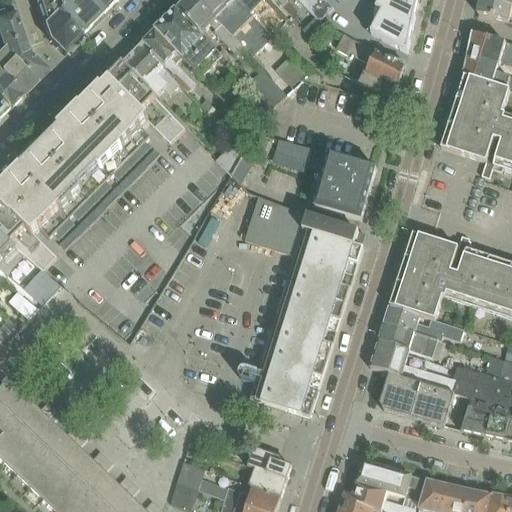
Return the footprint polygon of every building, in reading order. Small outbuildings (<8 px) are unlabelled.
[(35,0),(35,1),(50,42),(52,45),(65,57),(67,54),(83,39),(57,14),(59,12),(52,0),(35,0)] [(52,0),(59,12),(57,14),(83,39),(105,16),(89,0),(52,0)] [(120,0),(89,0),(105,16),(120,1),(121,0),(120,0)] [(219,22),(198,0),(189,0),(179,10),(205,36),(207,33),(213,40),(216,37),(236,58),(244,50),(218,23),(219,22)] [(233,0),(198,0),(219,22),(218,23),(244,50),(254,60),(273,41),(233,0)] [(271,0),(233,0),(273,41),(293,21),(291,19),(283,11),(271,0)] [(271,0),(283,11),(289,5),(284,0),(271,0)] [(324,0),(296,0),(321,25),(334,10),(324,0)] [(377,10),(376,11),(382,15),(390,19),(411,30),(413,31),(413,29),(415,21),(415,19),(418,7),(416,6),(405,0),(382,0),(382,1),(377,10)] [(511,0),(480,0),(481,1),(478,16),(508,24),(511,5),(511,0)] [(179,10),(157,33),(183,60),(202,79),(222,60),(202,39),(205,36),(179,10)] [(372,34),(371,36),(408,55),(408,54),(409,45),(410,45),(410,44),(410,43),(413,31),(411,30),(390,19),(382,15),(377,25),(372,35),(372,34)] [(6,54),(37,85),(47,74),(28,55),(15,16),(0,20),(0,35),(4,50),(6,54)] [(316,21),(304,33),(314,43),(326,31),(320,25),(316,21)] [(157,33),(145,45),(155,56),(152,59),(174,82),(180,88),(188,96),(196,87),(176,67),(183,60),(157,33)] [(511,47),(474,35),(469,58),(496,66),(511,71),(511,47)] [(345,38),(337,53),(351,61),(353,58),(371,68),(360,87),(395,105),(406,66),(382,58),(351,41),(345,38)] [(145,45),(124,65),(149,92),(150,90),(158,98),(174,82),(152,59),(155,56),(145,45)] [(0,77),(22,99),(37,85),(6,54),(4,50),(0,54),(0,77)] [(469,58),(465,77),(506,90),(511,92),(511,80),(494,75),(496,66),(469,58)] [(186,132),(156,102),(159,99),(150,90),(149,92),(124,65),(109,81),(107,83),(108,84),(107,85),(109,86),(104,91),(102,89),(82,110),(81,109),(59,131),(61,133),(42,151),(41,149),(19,171),(20,172),(1,190),(1,189),(0,189),(0,235),(2,238),(15,249),(24,257),(42,273),(44,274),(58,260),(34,237),(39,232),(49,242),(54,237),(59,232),(64,226),(70,221),(74,217),(78,213),(82,209),(86,205),(90,201),(94,196),(99,192),(103,188),(107,184),(114,177),(118,173),(122,169),(126,164),(130,160),(135,156),(139,152),(143,148),(147,143),(151,139),(144,132),(150,126),(171,147),(186,132)] [(0,102),(8,114),(22,99),(0,77),(0,102)] [(511,124),(505,122),(506,116),(503,115),(511,92),(506,90),(465,77),(465,78),(441,151),(486,165),(484,173),(482,179),(490,182),(494,170),(511,175),(511,266),(499,262),(500,259),(492,257),(491,260),(476,255),(477,252),(470,250),(471,245),(470,244),(470,242),(462,239),(459,251),(413,236),(389,311),(420,321),(435,326),(443,301),(446,303),(447,299),(511,320),(511,124)] [(272,112),(288,98),(272,82),(258,96),(272,112)] [(216,111),(206,101),(201,107),(211,117),(216,111)] [(255,102),(244,121),(258,136),(272,112),(255,102)] [(249,131),(239,141),(249,151),(258,137),(258,136),(244,121),(241,127),(249,131)] [(218,162),(216,163),(231,178),(231,179),(232,178),(245,158),(249,151),(239,141),(218,162)] [(147,143),(143,148),(148,153),(152,148),(147,143)] [(279,143),(275,156),(308,165),(312,152),(279,143)] [(143,148),(139,152),(144,157),(148,153),(143,148)] [(135,156),(140,161),(144,157),(139,152),(135,156)] [(152,156),(157,161),(160,158),(161,157),(155,152),(152,156)] [(135,156),(130,160),(135,165),(140,161),(135,156)] [(157,161),(152,156),(148,160),(153,165),(157,161)] [(330,157),(316,210),(362,223),(376,170),(369,168),(330,157)] [(126,164),(131,169),(135,165),(130,160),(126,164)] [(150,168),(153,165),(148,160),(144,163),(149,169),(150,168)] [(140,167),(145,173),(149,169),(144,163),(140,167)] [(126,164),(122,169),(127,174),(131,169),(126,164)] [(136,171),(142,176),(145,173),(140,167),(136,171)] [(122,169),(118,173),(123,178),(127,174),(122,169)] [(133,175),(138,180),(142,176),(136,171),(133,175)] [(123,178),(118,173),(114,177),(119,182),(123,178)] [(129,179),(134,184),(138,180),(133,175),(129,179)] [(134,184),(129,179),(125,182),(130,188),(134,184)] [(130,188),(125,182),(121,186),(126,192),(130,188)] [(107,184),(103,188),(108,193),(112,189),(107,184)] [(126,192),(121,186),(117,190),(123,195),(126,192)] [(99,192),(104,197),(108,193),(103,188),(99,192)] [(114,194),(119,199),(123,195),(117,190),(114,194)] [(99,192),(94,196),(99,201),(104,197),(99,192)] [(110,198),(115,203),(118,200),(119,199),(114,194),(110,198)] [(99,201),(94,196),(90,201),(95,206),(99,201)] [(111,207),(115,203),(110,198),(106,202),(111,207)] [(90,201),(86,205),(91,210),(95,206),(90,201)] [(295,260),(259,375),(250,403),(311,422),(364,251),(355,248),(359,235),(259,201),(245,244),(295,260)] [(111,207),(106,202),(102,205),(107,211),(108,210),(111,207)] [(86,205),(82,209),(87,214),(91,210),(86,205)] [(104,215),(107,211),(102,205),(98,209),(104,215)] [(82,209),(78,213),(83,218),(87,214),(82,209)] [(94,213),(100,218),(104,215),(98,209),(94,213)] [(83,218),(78,213),(74,217),(79,222),(83,218)] [(100,218),(94,213),(91,217),(96,222),(100,218)] [(87,221),(92,226),(96,222),(91,217),(87,221)] [(70,221),(64,226),(69,231),(75,226),(70,221)] [(83,224),(88,230),(92,226),(87,221),(83,224)] [(79,228),(85,234),(88,230),(83,224),(79,228)] [(64,226),(59,232),(64,237),(69,231),(64,226)] [(76,232),(81,237),(85,234),(79,228),(76,232)] [(64,237),(59,232),(54,237),(59,242),(64,237)] [(72,236),(77,241),(81,237),(76,232),(72,236)] [(68,240),(73,245),(76,242),(77,241),(72,236),(68,240)] [(0,237),(0,271),(8,279),(25,259),(3,240),(0,237)] [(64,244),(69,249),(73,245),(68,240),(64,244)] [(66,252),(69,249),(64,244),(60,247),(66,253),(67,252),(66,252)] [(42,273),(25,291),(44,309),(61,290),(44,274),(42,273)] [(32,321),(41,311),(20,294),(12,303),(32,321)] [(435,326),(420,321),(389,311),(384,328),(439,346),(441,340),(461,346),(465,335),(435,326)] [(384,328),(379,344),(409,354),(434,362),(439,346),(384,328)] [(472,402),(511,414),(511,389),(502,386),(457,372),(454,384),(443,380),(428,375),(405,368),(409,354),(379,344),(370,371),(390,376),(422,386),(436,391),(454,397),(472,402)] [(511,371),(507,369),(502,386),(511,389),(511,371)] [(422,386),(390,376),(380,406),(384,412),(411,420),(422,386)] [(161,511),(159,510),(153,504),(146,511),(144,509),(139,505),(133,499),(140,492),(137,489),(133,485),(127,479),(120,487),(117,483),(113,480),(107,474),(114,467),(110,463),(107,461),(101,454),(94,462),(90,458),(87,456),(81,449),(88,442),(83,438),(81,436),(79,434),(75,430),(68,437),(63,432),(61,431),(55,425),(62,417),(56,412),(55,411),(49,405),(42,412),(36,406),(35,406),(29,400),(36,392),(29,386),(22,380),(16,387),(9,381),(0,389),(0,459),(5,464),(6,465),(18,476),(19,478),(31,489),(33,491),(44,501),(46,504),(54,511),(161,511)] [(422,386),(411,420),(444,430),(454,397),(436,391),(422,386)] [(462,434),(506,443),(511,423),(511,414),(472,402),(462,434)] [(201,453),(204,444),(193,440),(190,449),(201,453)] [(198,461),(201,453),(190,449),(187,457),(198,461)] [(255,472),(256,472),(288,483),(293,470),(280,465),(282,461),(255,451),(248,469),(255,472)] [(184,464),(178,485),(193,490),(199,493),(203,481),(206,473),(184,464)] [(421,494),(424,482),(367,466),(362,469),(357,485),(387,494),(406,500),(409,490),(421,494)] [(255,472),(249,488),(253,490),(281,500),(288,483),(256,472),(255,472)] [(443,511),(450,489),(428,483),(420,511),(443,511)] [(178,485),(171,507),(184,511),(186,511),(193,490),(178,485)] [(345,497),(343,502),(376,511),(415,511),(418,503),(406,500),(404,509),(385,503),(387,494),(357,485),(353,499),(345,497)] [(450,489),(443,511),(466,511),(470,493),(450,489)] [(256,511),(277,511),(281,500),(253,490),(250,498),(229,492),(226,503),(256,511)] [(470,493),(466,511),(488,511),(491,498),(470,493)] [(488,511),(509,511),(511,501),(510,501),(491,498),(488,511)] [(376,511),(343,502),(340,511),(376,511)] [(256,511),(226,503),(223,511),(256,511)]
